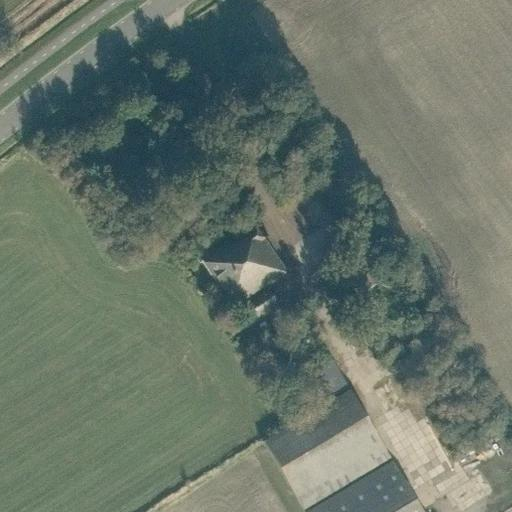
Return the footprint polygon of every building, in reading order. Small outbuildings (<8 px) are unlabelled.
[(251,227),(219,250),(255,300),(258,298),(257,296),(286,275),(251,227)] [(255,300),(219,250),(210,257),(204,249),(194,257),(199,264),(202,263),(236,309),(243,303),(246,307),(255,300)] [(365,256),(348,267),(366,292),(367,291),(372,299),(383,292),(378,284),(382,280),(365,256)] [(267,291),(258,298),(255,300),(246,307),(237,313),(248,327),(278,306),(267,291)] [(321,408),(262,443),(303,511),(390,459),(350,391),(333,362),(303,379),(305,382),(298,387),(311,407),(318,403),(321,408)] [(421,511),(392,462),(308,511),(421,511)]
